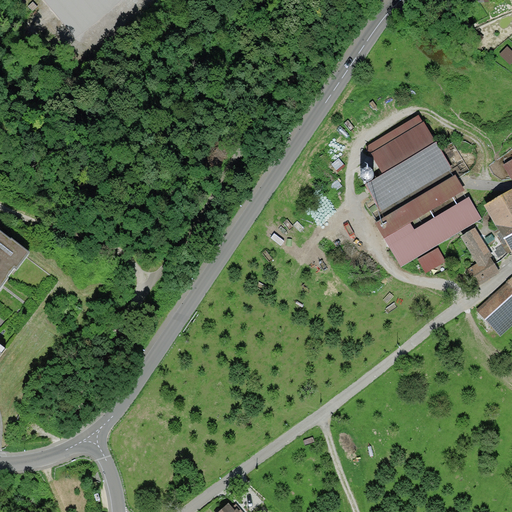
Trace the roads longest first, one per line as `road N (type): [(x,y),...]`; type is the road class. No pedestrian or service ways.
road 1 (residential): [(398,0),(149,369),(95,434)]
road 2 (residential): [(187,511),(511,269)]
road 3 (track): [(364,0),(292,78),(160,275),(142,283)]
road 4 (track): [(0,206),(122,252),(142,283),(85,389),(88,439)]
